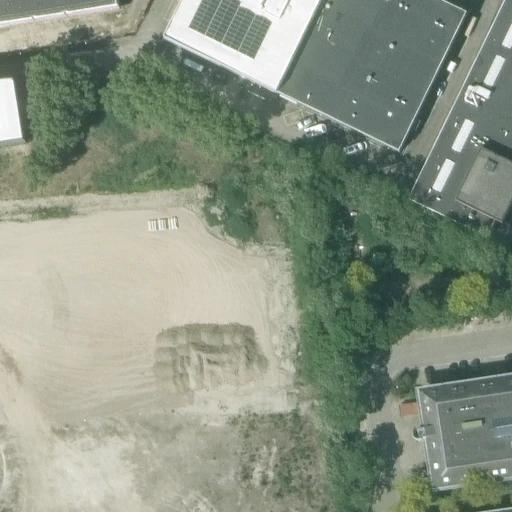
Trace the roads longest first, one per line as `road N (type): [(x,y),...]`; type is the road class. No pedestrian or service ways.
road 1 (residential): [(0,199),(277,165),(355,201),(329,251)]
road 2 (residential): [(325,422),(0,471)]
road 3 (residential): [(325,422),(350,377),(329,251)]
